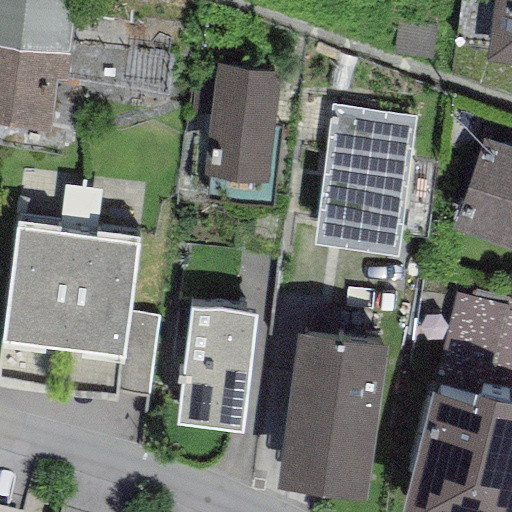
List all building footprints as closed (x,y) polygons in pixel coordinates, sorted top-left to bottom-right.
[(77,0),(0,0),(0,104),(49,112),(56,64),(67,65),(77,0)] [(511,0),(492,0),(487,41),(511,44),(511,0)] [(279,59),(215,50),(205,124),(209,125),(205,154),(209,154),(205,183),(271,192),(280,119),(271,117),(279,59)] [(410,107),(330,97),(315,221),(395,231),(410,107)] [(511,134),(480,124),(452,210),(511,229),(511,134)] [(0,341),(0,378),(54,385),(76,215),(18,207),(0,341)] [(137,223),(76,215),(54,385),(114,393),(116,386),(126,308),(137,223)] [(511,294),(458,281),(443,345),(511,362),(511,294)] [(175,403),(244,411),(258,295),(189,287),(175,403)] [(158,312),(126,308),(116,386),(148,390),(158,312)] [(381,325),(295,314),(276,467),(362,478),(381,325)] [(470,377),(433,367),(397,499),(447,511),(511,511),(511,374),(474,364),(470,377)]
